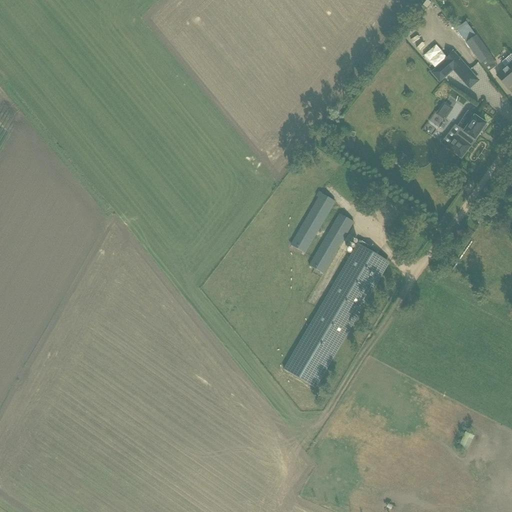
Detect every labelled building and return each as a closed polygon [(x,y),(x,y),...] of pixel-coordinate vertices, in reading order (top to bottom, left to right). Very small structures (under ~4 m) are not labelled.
[(466,22),(460,26),(456,29),(481,64),(491,57),(466,22)] [(452,71),(460,80),(470,71),(454,53),(432,73),(439,83),(452,71)] [(496,76),(501,81),(507,89),(511,84),(511,55),(511,54),(501,63),(506,68),(496,76)] [(443,103),(437,114),(445,119),(451,108),(443,103)] [(455,125),(441,143),(446,147),(453,153),(461,159),(475,141),(482,130),(483,132),(487,127),(485,125),(486,124),(474,116),(467,111),(457,127),(455,125)] [(339,135),(337,146),(352,150),(355,139),(339,135)] [(305,254),(336,202),(319,193),(317,196),(319,197),(290,246),(305,254)] [(324,275),(354,223),(339,215),(309,266),(324,275)] [(305,332),(283,370),(316,389),(339,352),(388,266),(389,265),(374,256),(377,251),(358,240),(329,291),(323,301),(318,309),(317,312),(305,332)] [(468,446),(473,435),(464,432),(460,443),(468,446)]
